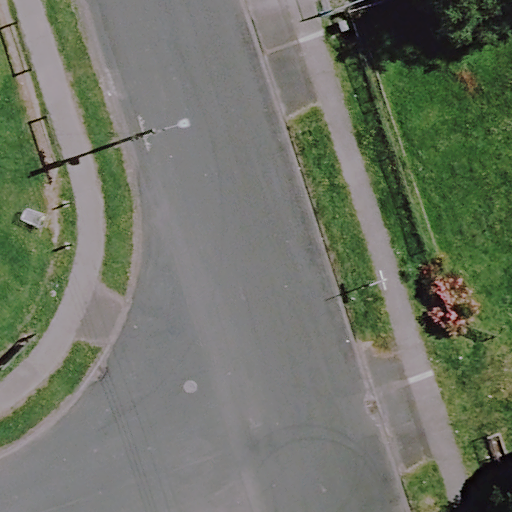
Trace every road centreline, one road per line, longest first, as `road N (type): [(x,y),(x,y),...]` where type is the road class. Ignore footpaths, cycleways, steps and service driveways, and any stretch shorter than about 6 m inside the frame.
road 1 (residential): [(296,440),(155,0)]
road 2 (residential): [(78,511),(296,440)]
